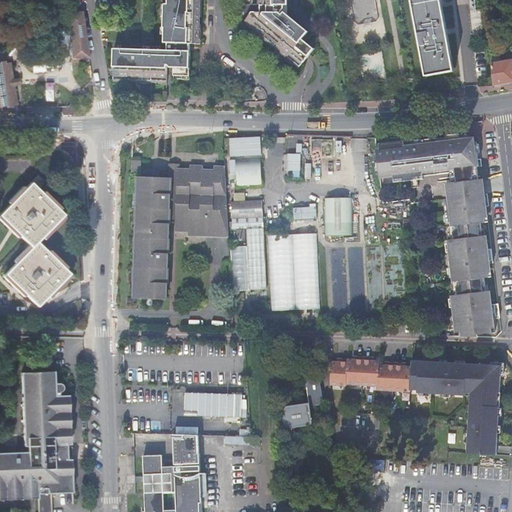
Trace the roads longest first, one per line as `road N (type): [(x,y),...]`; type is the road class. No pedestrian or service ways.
road 1 (secondary): [(496,104),(406,118),(284,121)]
road 2 (residential): [(101,333),(105,125)]
road 3 (secondary): [(284,121),(105,125)]
road 4 (residential): [(110,511),(101,333)]
road 5 (residential): [(284,121),(289,106),(281,92),(225,46),(220,0)]
road 6 (residential): [(511,229),(496,104)]
